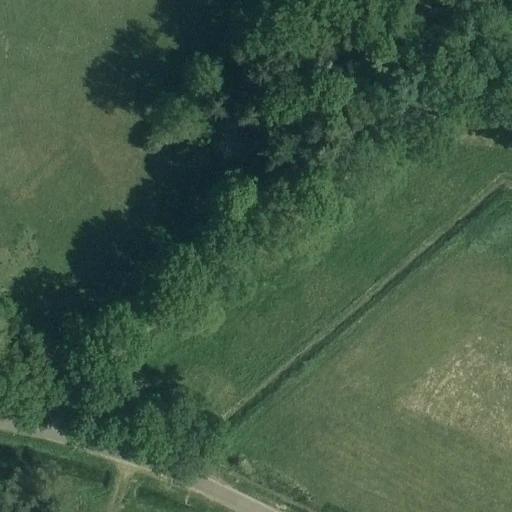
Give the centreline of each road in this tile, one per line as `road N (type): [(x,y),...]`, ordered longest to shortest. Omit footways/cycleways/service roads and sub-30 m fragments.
road 1 (unclassified): [(511,105),(425,105),(373,132),(81,379),(50,432)]
road 2 (unclassified): [(257,511),(178,474),(50,432)]
